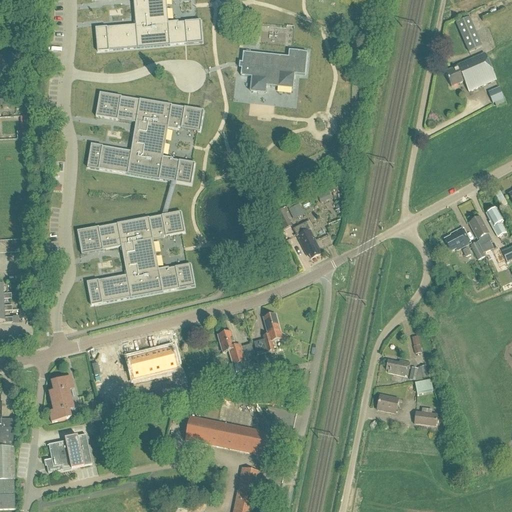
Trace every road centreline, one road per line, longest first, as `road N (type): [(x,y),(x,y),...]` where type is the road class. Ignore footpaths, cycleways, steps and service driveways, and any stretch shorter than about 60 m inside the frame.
road 1 (unclassified): [(42,356),(290,288),(404,225)]
road 2 (unclassified): [(342,511),(377,347),(426,283),(428,260),(404,225)]
road 3 (track): [(404,225),(443,0)]
road 4 (residential): [(28,497),(42,356)]
road 5 (unclassified): [(404,225),(511,167)]
